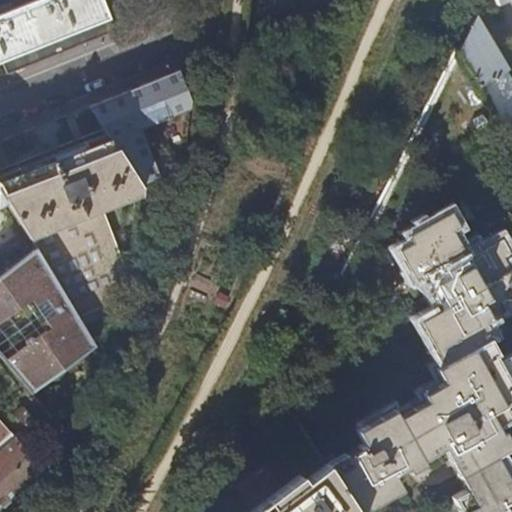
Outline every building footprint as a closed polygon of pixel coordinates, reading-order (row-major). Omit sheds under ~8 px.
[(33,0),(0,13),(0,62),(2,62),(7,74),(17,70),(39,61),(114,32),(100,0),(33,0)] [(511,145),(511,80),(506,70),(475,19),(459,54),(511,145)] [(198,65),(180,72),(179,70),(151,81),(110,98),(88,106),(103,129),(140,186),(185,169),(190,105),(188,98),(194,98),(198,65)] [(140,186),(103,129),(54,148),(0,169),(0,190),(6,201),(35,248),(77,318),(118,302),(131,264),(123,267),(101,209),(140,195),(140,186)] [(428,400),(424,403),(449,442),(509,416),(502,404),(511,398),(511,356),(510,352),(496,360),(493,354),(496,353),(487,337),(491,335),(484,321),(504,310),(497,295),(502,292),(506,300),(511,296),(511,273),(502,256),(509,252),(501,236),(479,248),(476,241),(461,249),(451,229),(458,225),(449,210),(406,235),(410,242),(396,250),(413,280),(420,275),(439,309),(419,321),(444,364),(437,368),(445,381),(424,394),(428,400)] [(0,355),(31,392),(95,347),(77,318),(35,248),(0,272),(0,355)] [(511,511),(511,471),(501,451),(511,445),(502,430),(499,431),(496,426),(510,418),(509,416),(449,442),(424,403),(400,416),(396,410),(359,431),(367,445),(327,467),(355,511),(365,511),(400,487),(393,473),(442,447),(465,489),(451,496),(459,511),(511,511)] [(0,438),(9,431),(0,420),(0,438)] [(355,511),(327,467),(266,511),(355,511)] [(28,511),(48,474),(43,469),(25,484),(0,506),(0,511),(28,511)]
